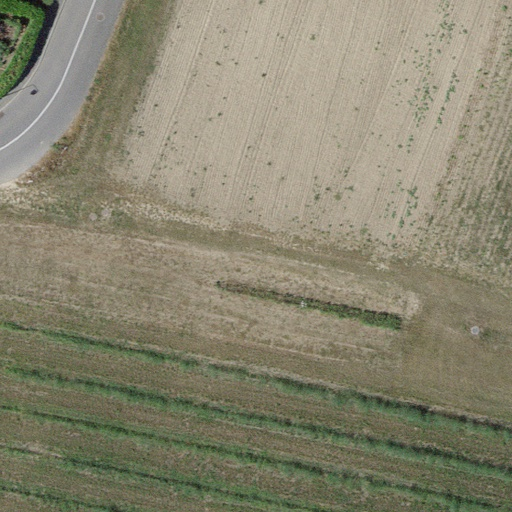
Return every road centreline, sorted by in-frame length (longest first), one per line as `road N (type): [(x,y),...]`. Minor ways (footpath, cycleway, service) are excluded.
road 1 (track): [(0,169),(511,305)]
road 2 (residential): [(0,149),(53,102),(95,0)]
